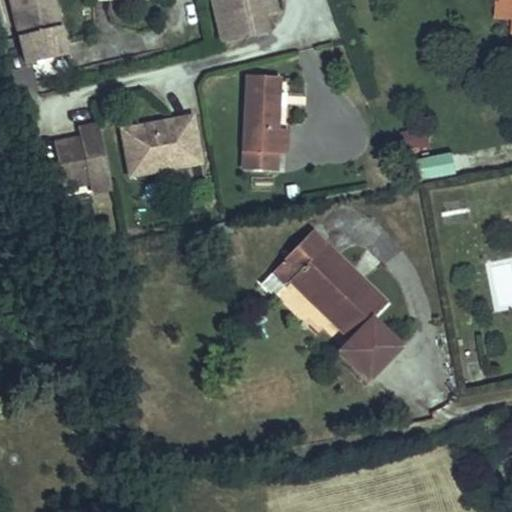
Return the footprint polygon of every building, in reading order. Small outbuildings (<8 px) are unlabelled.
[(51,50),(37,0),(0,0),(0,31),(9,62),(51,50)] [(257,0),(207,0),(219,29),(262,12),(257,0)] [(511,7),(500,6),(499,26),(511,27),(511,7)] [(263,65),(235,65),(234,141),(277,142),(277,119),(262,119),(263,65)] [(177,109),(106,123),(115,169),(186,154),(177,109)] [(97,193),(83,119),(65,122),(67,132),(40,137),(51,191),(77,186),(79,196),(97,193)] [(421,157),(423,176),(456,173),(454,154),(421,157)] [(197,221),(199,233),(225,228),(223,216),(197,221)] [(360,310),(373,296),(354,278),(349,283),(322,258),(326,253),(294,223),(267,252),(271,256),(283,267),(278,272),(341,331),(329,343),(359,370),(390,337),(360,310)] [(225,228),(199,233),(202,254),(228,249),(225,228)] [(269,281),(278,272),(283,267),(271,256),(258,270),(269,281)] [(203,434),(223,428),(214,400),(195,406),(203,434)] [(511,481),(511,447),(485,462),(500,488),(511,481)]
